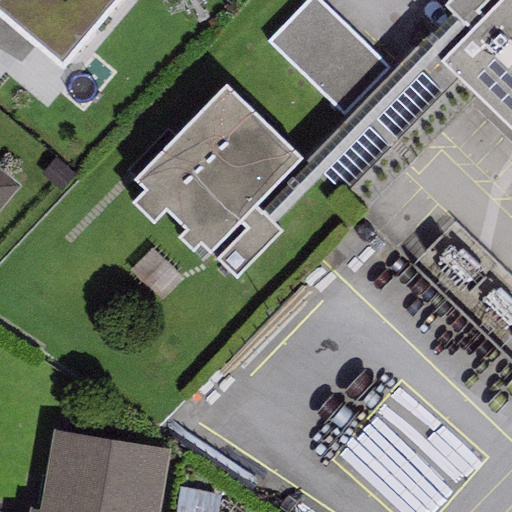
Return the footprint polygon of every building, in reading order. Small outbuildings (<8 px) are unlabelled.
[(125,0),(0,0),(0,53),(19,67),(32,51),(60,78),(125,0)] [(386,69),(313,0),(309,0),(266,45),(340,117),(386,69)] [(511,0),(507,0),(439,71),(511,140),(511,0)] [(299,167),(225,94),(134,186),(145,198),(131,212),(151,232),(166,218),(186,238),(178,245),(192,259),(199,251),(208,259),(240,227),(253,213),(299,167)] [(0,215),(19,192),(0,176),(0,215)] [(280,239),(253,213),(240,227),(247,234),(216,266),(236,285),(280,239)] [(342,473),(381,511),(446,511),(465,493),(393,421),(342,473)] [(158,511),(169,454),(52,436),(38,511),(158,511)]
